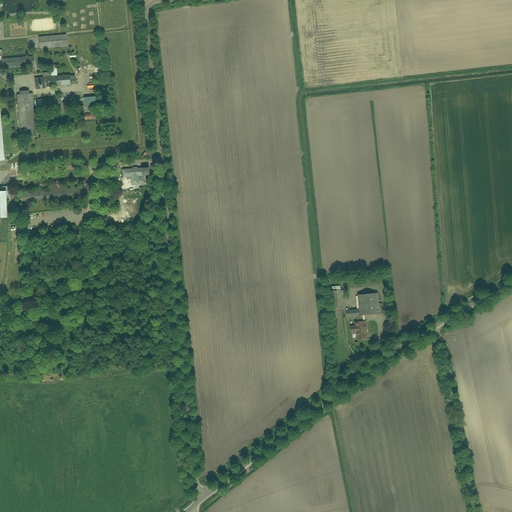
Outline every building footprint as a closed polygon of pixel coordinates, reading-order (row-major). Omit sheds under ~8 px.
[(66,35),(38,37),(39,49),(67,47),(66,35)] [(34,57),(2,59),(2,69),(35,67),(34,57)] [(34,77),(36,89),(71,87),(71,85),(75,85),(75,76),(58,77),(57,66),(51,66),(51,72),(43,73),(43,77),(34,77)] [(19,138),(37,137),(33,94),(30,94),(30,91),(20,92),(20,95),(16,95),(19,138)] [(97,97),(84,98),(84,108),(97,108),(97,97)] [(61,98),(38,100),(38,110),(62,109),(61,98)] [(132,169),(121,170),(122,178),(129,178),(130,185),(139,185),(138,177),(148,177),(147,168),(136,168),(136,167),(132,168),(132,169)] [(87,187),(20,192),(21,204),(88,199),(87,187)] [(7,191),(0,191),(0,217),(9,218),(8,215),(7,191)] [(354,294),(356,315),(376,313),(373,292),(354,294)] [(366,320),(348,322),(349,340),(367,339),(366,320)]
